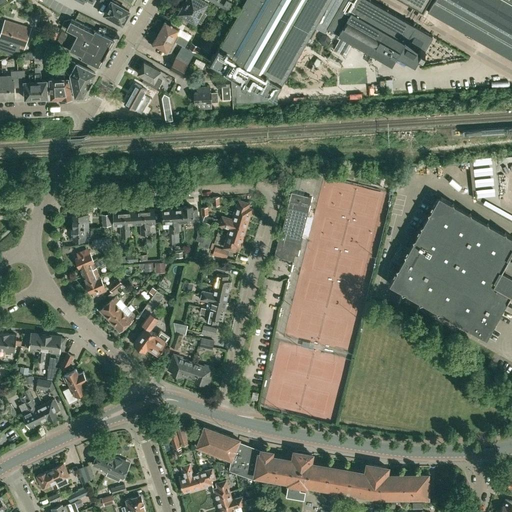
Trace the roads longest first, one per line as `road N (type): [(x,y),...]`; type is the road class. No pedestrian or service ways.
road 1 (residential): [(48,193),(256,184),(273,190),(224,416)]
road 2 (secondary): [(484,451),(399,450),(230,418)]
road 3 (unclassified): [(138,406),(118,361),(47,283)]
road 4 (secondary): [(9,465),(138,406)]
road 5 (unclassified): [(88,114),(153,0)]
